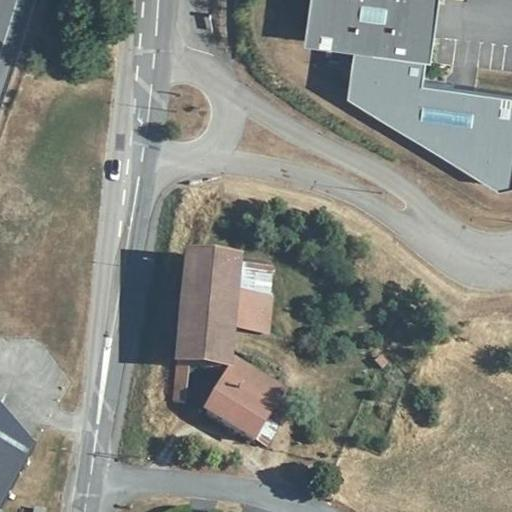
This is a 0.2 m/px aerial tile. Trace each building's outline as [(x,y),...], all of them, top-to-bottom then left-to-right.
[(511,181),(511,91),(423,79),(426,56),(431,57),(438,0),(310,0),(305,42),(341,47),(348,93),(499,186),(511,181)] [(236,266),(186,261),(179,336),(176,367),(190,368),(227,373),(228,374),(228,376),(206,417),(231,433),(250,443),(252,438),(264,418),(281,390),(229,360),(231,328),(234,294),(236,266)] [(271,298),(234,294),(231,328),(267,330),(271,298)] [(190,368),(176,367),(175,384),(188,385),(190,368)] [(188,385),(175,384),(173,402),(183,403),(186,404),(188,385)] [(278,427),(264,418),(252,438),(265,448),(278,427)] [(0,504),(5,508),(36,456),(0,435),(0,504)] [(38,511),(51,511),(54,498),(41,496),(38,511)]
